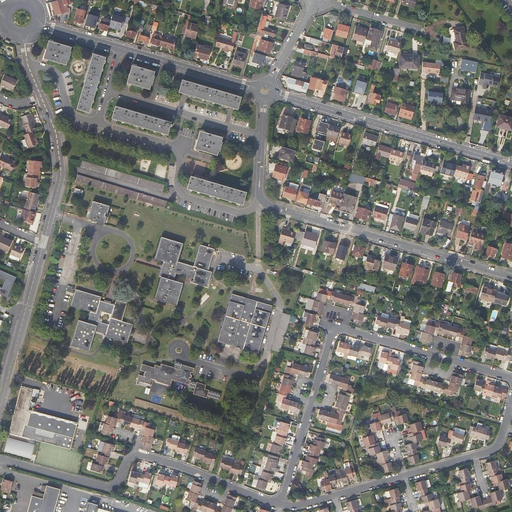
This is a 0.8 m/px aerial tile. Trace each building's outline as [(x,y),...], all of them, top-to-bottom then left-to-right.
[(50,0),(52,2),(55,15),(71,11),(70,9),(68,9),(67,5),(74,3),(72,0),(50,0)] [(251,0),(250,6),(263,10),(266,0),(251,0)] [(56,20),(55,15),(52,2),(47,4),(48,5),(49,8),(50,12),(50,16),(51,20),(56,22),(56,20)] [(279,3),(275,17),(278,18),(285,20),(289,6),(279,3)] [(85,11),(77,9),(76,15),(74,21),(83,24),(84,18),(83,18),(85,11)] [(111,21),(109,26),(120,29),(121,28),(122,28),(123,23),(128,25),(130,18),(113,13),(111,21)] [(266,18),(272,19),(272,17),(262,14),(257,32),(256,35),(262,36),(264,37),(265,34),(274,37),(276,31),(266,28),(265,29),(263,29),(266,18)] [(96,18),(88,15),(85,25),(94,28),(96,22),(95,22),(96,18)] [(98,29),(102,30),(108,31),(109,26),(111,21),(105,19),(104,25),(100,24),(98,29)] [(199,26),(185,22),(183,29),(181,34),(185,35),(185,36),(195,39),(199,26)] [(335,34),(347,38),(350,27),(338,24),(335,34)] [(132,29),(128,27),(125,36),(134,39),(136,33),(131,32),(132,29)] [(352,38),(364,42),(368,29),(363,28),(363,29),(355,27),(352,38)] [(454,42),(455,50),(467,47),(463,27),(454,29),(457,41),(454,42)] [(328,39),(331,40),(333,30),(325,28),(324,32),(323,35),(323,37),(323,38),(323,40),(328,42),(328,39)] [(370,28),(367,39),(372,41),(369,49),(376,51),(382,31),(370,28)] [(231,41),(218,37),(215,46),(223,48),(223,50),(228,51),(229,50),(232,51),(238,32),(234,31),(231,41)] [(150,43),(159,46),(160,45),(162,36),(154,34),(153,39),(152,39),(150,43)] [(145,42),(143,47),(146,48),(149,38),(140,35),(139,40),(145,42)] [(167,38),(162,36),(160,45),(174,49),(176,40),(167,38)] [(270,53),(273,40),(264,37),(262,36),(258,49),(270,53)] [(394,41),(389,39),(386,51),(398,54),(401,42),(394,40),(394,41)] [(71,47),(55,43),(49,41),(44,59),(66,65),(67,61),(69,61),(72,52),(70,51),(71,47)] [(330,56),(340,59),(344,47),(334,44),(330,56)] [(207,60),(210,50),(197,46),(195,52),(198,52),(197,57),(207,60)] [(316,55),(316,52),(298,47),(296,51),(307,54),(308,53),(316,55)] [(232,63),(243,66),(246,54),(236,51),(232,63)] [(265,61),(266,56),(255,53),(252,62),(262,65),(263,62),(263,61),(265,61)] [(317,56),(340,62),(340,59),(330,56),(318,53),(317,56)] [(77,109),(79,110),(85,111),(89,113),(97,88),(106,57),(93,54),(87,76),(77,109)] [(400,54),(400,67),(418,68),(419,55),(400,54)] [(478,61),(463,59),(461,69),(476,72),(478,61)] [(295,61),(291,75),(303,78),(305,73),(301,72),(304,64),(295,61)] [(440,64),(422,62),(422,72),(439,74),(440,64)] [(155,76),(153,76),(155,72),(133,65),(127,83),(131,84),(149,89),(151,85),(152,86),(155,76)] [(494,75),(481,72),(478,84),(483,85),(482,87),(488,88),(488,85),(497,87),(499,77),(494,76),(494,75)] [(4,85),(3,87),(9,90),(10,88),(13,90),(17,80),(5,75),(0,84),(4,85)] [(309,83),(290,77),(288,77),(287,80),(288,83),(294,84),(295,83),(304,86),(303,88),(308,90),(309,83)] [(323,81),(318,79),(311,77),(309,83),(308,88),(314,90),(315,88),(320,89),(321,87),(324,88),(326,82),(323,81)] [(364,95),(368,81),(364,80),(363,81),(356,79),(353,92),(364,95)] [(241,97),(233,95),(208,87),(183,80),(179,92),(238,109),(241,97)] [(336,93),(334,98),(344,101),(347,91),(336,87),(334,92),(336,93)] [(452,88),(451,99),(462,101),(461,104),(467,105),(470,90),(452,88)] [(430,98),(430,102),(441,103),(443,92),(429,90),(428,98),(430,98)] [(373,93),(370,103),(375,104),(376,102),(379,102),(381,95),(373,93)] [(387,102),(385,111),(395,114),(398,106),(387,102)] [(416,107),(402,103),(398,115),(403,116),(403,114),(413,117),(416,107)] [(126,122),(148,129),(168,135),(169,130),(170,126),(172,127),(173,125),(171,124),(171,122),(165,121),(146,115),(116,106),(112,118),(126,122)] [(476,107),(474,119),(490,122),(493,110),(476,107)] [(12,120),(9,119),(6,117),(6,116),(0,113),(0,124),(8,128),(12,120)] [(23,121),(27,133),(33,131),(36,130),(34,125),(32,121),(33,121),(32,118),(31,114),(25,116),(21,117),(23,121)] [(511,117),(500,114),(497,127),(511,130),(511,117)] [(283,115),(279,127),(294,131),(297,120),(292,119),(292,118),(283,115)] [(301,119),(298,130),(307,132),(310,122),(301,119)] [(318,130),(327,133),(329,125),(320,122),(318,130)] [(340,128),(329,125),(327,133),(325,138),(336,141),(340,128)] [(38,145),(35,137),(33,131),(27,133),(24,135),(25,139),(21,141),(23,147),(28,145),(29,148),(38,145)] [(223,142),(221,142),(222,137),(200,131),(195,148),(199,150),(217,155),(218,151),(220,151),(223,142)] [(339,142),(349,145),(352,134),(342,131),(339,142)] [(362,143),(375,146),(378,136),(365,133),(362,143)] [(313,148),(322,150),(324,142),(315,140),(313,148)] [(389,158),(392,148),(380,145),(376,159),(379,160),(381,155),(389,158)] [(292,161),(295,150),(289,148),(282,146),(279,157),(292,161)] [(404,152),(392,148),(389,158),(388,161),(400,165),(404,152)] [(411,179),(417,181),(421,169),(423,160),(424,157),(411,153),(410,159),(416,160),(412,173),(413,173),(411,179)] [(0,156),(0,166),(2,167),(2,166),(5,167),(12,170),(15,164),(12,163),(13,160),(1,154),(0,156)] [(29,160),(28,169),(30,169),(30,174),(40,175),(40,170),(39,170),(39,167),(41,167),(41,163),(40,160),(34,160),(34,161),(29,160)] [(82,160),(81,164),(80,167),(112,176),(163,191),(165,185),(88,162),(82,160)] [(436,164),(423,160),(421,169),(431,171),(433,172),(434,171),(437,172),(438,167),(435,166),(436,164)] [(440,172),(453,176),(456,165),(444,161),(440,172)] [(453,176),(466,180),(470,166),(463,164),(462,166),(456,165),(453,176)] [(276,165),(273,176),(283,179),(287,167),(282,166),(281,166),(276,165)] [(504,174),(490,169),(487,180),(485,186),(488,187),(490,182),(494,183),(493,185),(500,187),(504,174)] [(348,179),(364,184),(364,183),(366,177),(356,174),(350,172),(348,179)] [(40,179),(41,175),(40,175),(30,174),(28,173),(27,186),(31,186),(31,187),(37,188),(39,187),(40,183),(38,182),(39,179),(40,179)] [(471,199),(477,201),(480,202),(485,186),(487,180),(483,179),(484,176),(478,174),(474,187),(477,188),(477,191),(473,190),(471,199)] [(78,175),(76,182),(166,209),(168,202),(142,194),(112,185),(78,175)] [(243,205),(244,201),(246,192),(232,188),(191,176),(188,189),(238,203),(243,205)] [(373,183),(374,179),(366,177),(364,183),(368,183),(367,185),(370,185),(370,184),(373,185),(373,183)] [(416,183),(400,178),(398,186),(407,189),(408,186),(415,189),(416,183)] [(297,190),(285,186),(282,196),(294,200),(297,190)] [(297,201),(306,203),(308,198),(309,196),(310,190),(304,188),(303,192),(300,192),(297,201)] [(335,209),(339,210),(344,193),(332,190),(328,202),(336,205),(335,207),(335,209)] [(30,192),(25,209),(34,212),(35,212),(39,194),(30,192)] [(306,203),(322,208),(326,195),(320,193),(318,200),(317,200),(313,199),(308,198),(306,203)] [(357,197),(344,193),(339,210),(352,214),(357,197)] [(105,216),(105,213),(108,205),(93,201),(88,220),(102,224),(105,216)] [(388,206),(376,202),(372,216),(384,219),(388,206)] [(361,208),(358,207),(355,216),(367,220),(370,210),(364,208),(361,208)] [(33,219),(34,212),(25,209),(23,209),(21,215),(23,215),(21,221),(27,222),(27,224),(32,225),(34,219),(33,219)] [(403,217),(390,213),(388,220),(392,221),(390,227),(399,230),(403,217)] [(418,220),(406,216),(403,227),(416,230),(418,220)] [(436,222),(423,218),(420,231),(432,235),(436,222)] [(453,224),(440,220),(437,232),(443,233),(450,235),(453,224)] [(460,224),(456,237),(465,240),(469,226),(460,224)] [(289,229),(283,227),(279,239),(293,243),(294,238),(295,233),(289,231),(289,229)] [(477,228),(473,227),(468,243),(473,245),(473,243),(476,244),(475,248),(481,250),(485,234),(476,231),(477,228)] [(305,232),(296,230),(295,233),(294,238),(302,241),(305,232)] [(318,235),(305,232),(302,241),(302,243),(314,247),(318,235)] [(0,248),(8,251),(12,241),(5,238),(0,235),(0,248)] [(155,259),(156,259),(163,237),(161,237),(155,259)] [(175,304),(182,283),(174,280),(176,273),(194,279),(193,282),(207,287),(212,272),(208,271),(215,249),(200,245),(193,266),(178,261),(183,243),(163,237),(156,259),(163,261),(159,276),(161,277),(160,281),(162,281),(156,299),(175,304)] [(321,250),(333,254),(336,243),(331,242),(324,240),(321,250)] [(19,244),(15,242),(11,252),(9,255),(19,259),(20,257),(21,257),(25,248),(19,245),(19,244)] [(511,244),(506,243),(501,257),(505,258),(511,260),(511,244)] [(353,251),(352,254),(361,257),(364,248),(355,245),(353,251)] [(488,247),(486,254),(494,256),(495,253),(497,254),(498,249),(488,247)] [(398,258),(385,254),(381,270),(384,271),(386,267),(394,270),(398,258)] [(367,255),(363,268),(373,271),(374,270),(377,271),(380,262),(371,259),(371,257),(372,257),(367,255)] [(403,263),(400,274),(410,277),(413,266),(403,263)] [(419,266),(416,279),(425,282),(429,271),(423,269),(424,267),(419,266)] [(0,294),(8,298),(16,277),(0,270),(0,294)] [(435,272),(432,284),(441,287),(444,275),(435,272)] [(453,274),(449,273),(448,280),(456,282),(455,286),(459,287),(461,282),(460,282),(461,275),(453,273),(453,274)] [(183,283),(182,283),(175,304),(176,305),(183,283)] [(466,285),(464,289),(476,293),(477,288),(466,285)] [(496,292),(496,291),(483,287),(481,298),(493,302),(496,292)] [(76,289),(71,306),(91,311),(87,323),(78,320),(71,345),(89,351),(95,331),(106,334),(105,336),(127,343),(133,324),(122,321),(127,303),(116,299),(115,305),(100,300),(101,297),(76,289)] [(318,292),(316,301),(325,303),(327,297),(330,298),(332,291),(325,289),(323,293),(318,292)] [(343,294),(333,290),(332,291),(330,298),(333,299),(333,301),(341,303),(343,294)] [(509,296),(496,292),(493,302),(506,305),(509,296)] [(272,306),(254,300),(232,294),(218,341),(258,353),(272,306)] [(352,296),(343,294),(341,303),(348,305),(349,304),(352,305),(355,295),(352,294),(352,296)] [(358,296),(355,295),(352,305),(355,306),(354,311),(363,314),(365,306),(361,305),(362,300),(357,299),(358,296)] [(463,298),(460,297),(455,316),(457,317),(463,298)] [(320,309),(323,309),(325,303),(316,301),(314,300),(312,310),(319,312),(320,309)] [(362,324),(365,315),(363,314),(354,311),(352,318),(355,319),(354,322),(362,324)] [(279,352),(280,349),(290,315),(282,313),(271,350),(279,352)] [(315,315),(308,313),(305,324),(312,325),(315,315)] [(379,325),(386,328),(387,326),(389,318),(378,315),(376,323),(379,324),(379,325)] [(405,316),(401,315),(400,320),(398,328),(397,329),(400,330),(400,332),(405,333),(408,334),(410,324),(403,322),(405,316)] [(394,327),(398,328),(400,320),(389,317),(389,318),(387,326),(393,328),(394,327)] [(440,323),(432,321),(431,325),(426,324),(426,325),(422,323),(420,331),(424,332),(432,335),(434,329),(438,330),(440,323)] [(451,325),(440,322),(440,323),(438,330),(441,331),(441,332),(445,334),(448,334),(451,325)] [(462,328),(451,325),(448,334),(456,337),(456,336),(459,337),(462,329),(462,328)] [(469,331),(462,328),(462,329),(459,337),(463,338),(461,343),(470,346),(473,337),(468,335),(469,331)] [(303,336),(302,340),(313,343),(316,332),(304,329),(302,336),(303,336)] [(427,341),(430,342),(433,335),(432,335),(424,332),(422,332),(419,342),(427,344),(427,341)] [(312,347),(313,343),(302,340),(299,351),(312,354),(314,347),(312,347)] [(343,358),(346,359),(348,353),(350,346),(340,343),(337,352),(344,354),(343,358)] [(469,356),(472,346),(470,346),(461,343),(459,350),(462,351),(462,354),(469,356)] [(497,347),(489,345),(486,344),(483,354),(486,355),(486,356),(494,359),(494,358),(497,347)] [(351,356),(357,357),(360,347),(354,345),(353,347),(350,346),(348,353),(351,354),(351,356)] [(509,348),(498,345),(497,347),(494,358),(501,360),(501,362),(504,363),(505,359),(508,350),(509,348)] [(364,348),(360,347),(357,357),(356,358),(359,359),(361,355),(369,358),(371,349),(364,347),(364,348)] [(378,362),(388,365),(391,357),(388,356),(388,353),(382,351),(378,362)] [(400,360),(391,357),(388,365),(391,366),(391,369),(397,370),(400,360)] [(421,361),(417,360),(415,360),(412,370),(413,371),(421,373),(422,373),(424,365),(421,365),(421,362),(421,361)] [(173,367),(161,363),(160,366),(155,364),(154,367),(142,363),(140,370),(146,372),(145,372),(144,372),(144,373),(144,374),(144,375),(144,376),(139,374),(136,384),(139,385),(140,381),(144,383),(144,382),(149,384),(151,379),(151,378),(156,380),(156,381),(170,385),(172,379),(189,385),(190,380),(189,379),(189,378),(191,378),(192,374),(190,374),(191,372),(193,373),(194,368),(181,364),(181,363),(175,361),(173,367)] [(293,373),(298,375),(301,365),(293,363),(291,368),(287,366),(285,374),(292,376),(293,373)] [(309,368),(301,365),(298,375),(306,377),(306,375),(310,376),(313,365),(310,364),(309,368)] [(414,384),(421,386),(423,380),(420,378),(421,373),(413,371),(412,374),(409,374),(407,383),(413,385),(414,384)] [(463,374),(456,372),(453,371),(450,382),(459,384),(463,385),(465,379),(462,378),(463,374)] [(331,382),(331,384),(338,386),(342,375),(331,372),(328,382),(331,382)] [(284,374),(281,384),(292,387),(294,380),(291,379),(292,376),(285,374),(284,374)] [(349,378),(342,375),(338,386),(344,387),(343,391),(350,393),(355,395),(356,390),(351,388),(352,386),(347,384),(349,378)] [(421,387),(432,391),(435,381),(427,379),(427,381),(423,380),(421,386),(421,387)] [(473,390),(482,392),(485,384),(482,383),(483,381),(476,379),(473,390)] [(432,391),(443,394),(443,393),(445,386),(442,385),(442,384),(435,381),(432,391)] [(206,385),(196,382),(194,388),(193,394),(206,398),(207,396),(208,392),(206,391),(204,391),(204,389),(206,385)] [(457,392),(459,384),(450,382),(448,387),(445,386),(443,393),(451,395),(452,391),(457,392)] [(281,384),(278,393),(279,393),(286,395),(287,392),(290,393),(292,387),(281,384)] [(494,386),(489,384),(488,385),(485,384),(482,392),(482,395),(485,396),(486,395),(491,397),(494,386)] [(34,389),(22,386),(9,433),(22,436),(70,449),(77,423),(35,411),(35,410),(31,409),(31,410),(29,410),(34,389)] [(498,387),(494,386),(491,397),(496,398),(497,397),(500,398),(500,396),(504,397),(507,389),(499,387),(498,387)] [(221,394),(204,389),(204,391),(206,391),(208,392),(207,396),(219,400),(221,394)] [(347,403),(350,393),(343,391),(342,394),(339,394),(337,400),(347,403)] [(279,407),(288,409),(290,401),(285,399),(286,395),(279,393),(277,401),(281,402),(279,407)] [(345,412),(347,403),(337,400),(335,407),(338,407),(337,410),(344,412),(345,412)] [(301,405),(298,404),(298,403),(290,401),(288,409),(295,412),(294,415),(297,416),(301,405)] [(392,412),(394,420),(397,419),(398,418),(399,422),(399,424),(408,421),(405,413),(401,414),(399,410),(396,411),(395,407),(391,409),(392,412)] [(317,418),(328,421),(331,412),(323,410),(323,411),(319,410),(317,418)] [(336,414),(331,412),(328,421),(336,424),(337,419),(342,420),(344,412),(337,410),(336,414)] [(391,420),(394,420),(392,412),(381,415),(381,416),(383,423),(383,424),(391,422),(391,420)] [(116,421),(120,422),(122,415),(114,413),(112,417),(107,416),(105,423),(114,426),(116,421)] [(133,417),(122,414),(122,415),(120,422),(122,423),(122,424),(130,427),(133,417)] [(383,423),(381,416),(374,418),(375,422),(370,423),(372,432),(381,429),(380,424),(383,423)] [(143,420),(133,417),(130,427),(138,429),(138,428),(141,428),(143,421),(143,420)] [(145,429),(143,435),(152,437),(154,429),(150,428),(151,424),(143,421),(141,428),(145,429)] [(276,428),(275,431),(277,432),(286,435),(289,424),(280,421),(278,429),(276,428)] [(407,429),(409,434),(419,431),(422,430),(420,421),(409,425),(410,428),(407,429)] [(109,432),(112,433),(114,426),(105,423),(104,423),(101,433),(108,435),(109,432)] [(473,438),(478,439),(481,429),(476,427),(475,428),(472,427),(469,438),(473,439),(473,438)] [(487,430),(481,429),(478,439),(484,441),(484,440),(487,440),(489,432),(487,432),(487,430)] [(422,440),(419,431),(409,434),(412,443),(416,442),(422,440)] [(455,431),(453,431),(451,439),(449,442),(453,443),(453,441),(461,443),(463,434),(455,431)] [(277,432),(274,441),(282,443),(285,444),(287,438),(285,438),(286,435),(277,432)] [(326,436),(319,434),(318,437),(317,437),(316,440),(314,439),(313,444),(321,447),(324,448),(326,442),(324,442),(325,439),(326,436)] [(362,438),(364,446),(366,446),(377,442),(376,439),(374,439),(373,434),(366,436),(362,438)] [(151,447),(154,438),(152,437),(143,435),(141,441),(140,444),(144,445),(151,447)] [(445,445),(449,446),(449,442),(451,439),(439,436),(437,444),(444,446),(445,445)] [(168,447),(176,450),(178,442),(178,440),(167,437),(165,445),(168,446),(168,447)] [(8,439),(5,450),(30,457),(33,446),(27,444),(27,445),(15,441),(8,439)] [(97,451),(101,452),(109,454),(110,450),(113,451),(114,445),(100,441),(97,451)] [(279,454),(282,443),(274,441),(273,444),(272,443),(269,451),(279,454)] [(188,445),(178,442),(176,450),(175,451),(183,453),(183,452),(186,453),(188,445)] [(379,449),(377,442),(366,446),(367,449),(368,449),(369,455),(376,453),(380,452),(379,449)] [(417,448),(416,442),(412,443),(405,445),(404,445),(406,451),(408,450),(409,453),(416,451),(416,448),(417,448)] [(310,450),(309,453),(319,456),(321,447),(313,444),(310,444),(309,449),(310,450)] [(196,457),(203,459),(205,451),(206,450),(195,447),(193,455),(196,456),(196,457)] [(376,459),(377,462),(388,459),(387,456),(389,456),(387,450),(380,452),(376,453),(378,458),(376,459)] [(216,454),(205,451),(203,459),(203,460),(211,463),(211,461),(214,462),(216,454)] [(419,462),(416,451),(409,453),(410,457),(408,457),(410,464),(419,462)] [(106,463),(109,454),(101,452),(100,455),(98,454),(96,460),(103,462),(106,463)] [(277,461),(278,457),(264,453),(263,456),(264,457),(262,464),(258,463),(257,466),(276,471),(278,472),(279,469),(277,468),(275,468),(277,461)] [(307,456),(305,461),(313,463),(316,464),(319,456),(309,453),(308,456),(307,456)] [(223,467),(230,470),(232,462),(234,457),(227,455),(226,458),(222,457),(220,465),(223,466),(223,467)] [(240,464),(232,462),(230,470),(230,471),(237,473),(238,472),(241,473),(245,460),(242,459),(240,464)] [(389,462),(388,459),(377,462),(378,465),(381,464),(383,472),(393,470),(391,462),(389,462)] [(100,472),(103,462),(96,460),(95,464),(92,463),(90,469),(100,472)] [(301,469),(306,471),(305,475),(311,477),(314,469),(312,469),(313,463),(305,461),(302,460),(301,466),(302,466),(301,469)] [(341,461),(343,469),(344,471),(346,480),(351,478),(351,476),(354,476),(350,460),(347,461),(346,460),(341,461)] [(492,462),(487,463),(485,463),(487,471),(489,471),(489,474),(501,470),(500,468),(497,468),(495,461),(492,462)] [(257,466),(256,468),(264,470),(263,471),(262,471),(260,476),(269,478),(271,479),(272,477),(273,474),(275,475),(276,471),(257,466)] [(264,470),(256,468),(254,474),(260,476),(262,471),(263,471),(264,470)] [(458,471),(461,482),(469,479),(468,476),(469,476),(467,468),(458,471)] [(341,483),(347,482),(346,480),(344,471),(338,473),(336,469),(334,469),(334,471),(338,483),(341,482),(341,483)] [(503,480),(501,470),(489,474),(492,483),(494,483),(503,480)] [(134,487),(137,488),(139,481),(141,474),(132,471),(129,482),(135,483),(134,487)] [(334,484),(338,483),(334,471),(331,473),(331,475),(326,476),(329,487),(335,485),(334,484)] [(144,475),(141,474),(139,481),(149,484),(152,473),(145,472),(144,475)] [(163,483),(166,484),(168,476),(158,474),(155,484),(162,486),(163,483)] [(171,477),(168,476),(166,484),(175,487),(179,476),(172,474),(171,477)] [(326,476),(326,475),(325,476),(326,479),(322,481),(322,482),(319,483),(321,491),(325,490),(325,491),(330,490),(329,487),(326,476)] [(265,489),(269,478),(260,476),(259,479),(258,479),(256,486),(265,489)] [(4,479),(2,487),(1,490),(10,493),(13,482),(4,479)] [(459,486),(460,492),(470,489),(471,489),(469,479),(461,482),(455,483),(456,487),(459,486)] [(510,487),(507,479),(503,480),(494,483),(495,486),(498,485),(499,490),(509,487),(510,487)] [(193,480),(189,491),(198,494),(201,486),(200,486),(201,483),(193,480)] [(419,490),(420,493),(428,491),(425,480),(416,483),(418,490),(419,490)] [(47,486),(44,494),(33,491),(32,496),(27,511),(53,511),(60,489),(47,486)] [(391,497),(385,499),(386,503),(400,499),(399,496),(400,495),(398,488),(389,491),(391,497)] [(458,502),(459,501),(469,499),(470,498),(468,494),(471,493),(470,489),(460,492),(456,493),(458,502)] [(434,500),(431,490),(428,491),(420,493),(423,503),(424,502),(434,500)] [(502,499),(499,490),(489,493),(491,498),(485,499),(488,507),(496,504),(496,501),(502,499)] [(196,499),(198,494),(189,491),(186,498),(191,500),(190,504),(194,506),(197,507),(200,501),(196,499)] [(228,497),(227,496),(223,504),(232,508),(236,497),(229,494),(228,497)] [(479,509),(488,507),(485,499),(480,501),(479,496),(470,498),(469,499),(472,507),(478,506),(479,509)] [(440,507),(438,498),(434,500),(424,502),(425,506),(428,505),(429,510),(439,507),(440,507)] [(203,502),(200,501),(197,507),(197,508),(206,511),(210,502),(204,499),(203,502)] [(389,505),(391,511),(401,509),(402,508),(400,499),(386,503),(385,503),(386,506),(389,505)] [(350,510),(350,511),(353,511),(361,510),(360,506),(357,507),(355,500),(346,502),(348,510),(350,510)] [(111,511),(97,508),(97,509),(96,508),(97,505),(87,502),(86,507),(85,511),(84,511),(111,511)] [(206,511),(216,511),(218,508),(215,507),(216,504),(210,502),(206,511)]
